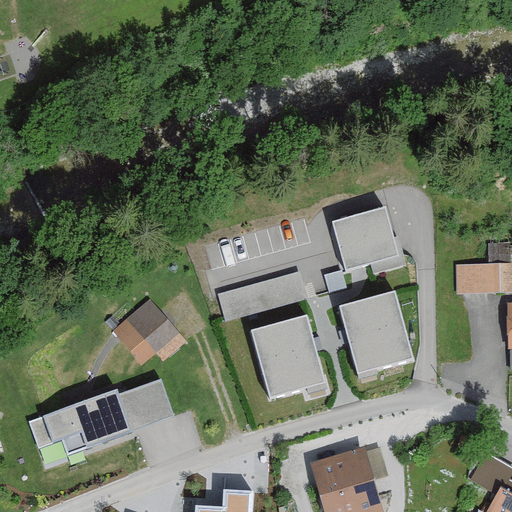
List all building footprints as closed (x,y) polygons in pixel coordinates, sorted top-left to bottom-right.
[(385,209),(333,223),(346,271),(398,257),(385,209)] [(488,266),(457,265),(457,291),(509,292),(510,245),(489,245),(488,266)] [(219,290),(226,317),(309,296),(302,269),(219,290)] [(394,292),(339,307),(357,374),(412,360),(394,292)] [(185,342),(150,299),(114,332),(141,365),(156,353),(163,361),(185,342)] [(511,309),(502,310),(504,355),(509,355),(510,377),(511,377),(511,309)] [(307,316),(252,331),(270,400),(325,385),(307,316)] [(116,391),(31,423),(40,445),(80,430),(87,449),(176,416),(163,379),(119,395),(116,391)] [(505,492),(511,476),(511,461),(483,449),(470,477),(505,492)] [(359,457),(357,451),(306,467),(320,511),(377,511),(367,478),(384,472),(378,451),(359,457)] [(225,489),(224,505),(223,511),(252,511),(253,491),(225,489)] [(511,511),(511,500),(495,491),(483,511),(511,511)]
